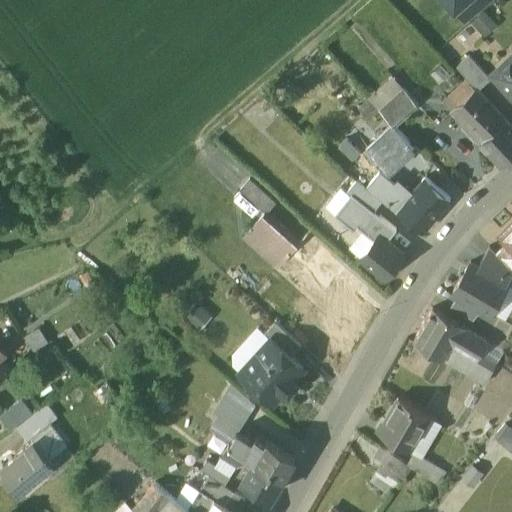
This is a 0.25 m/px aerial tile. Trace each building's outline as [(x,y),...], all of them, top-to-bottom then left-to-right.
[(476,0),(454,0),(464,11),(476,0)] [(491,69),(469,46),(456,57),(475,78),(478,81),(491,69)] [(511,47),(493,65),(511,85),(511,47)] [(405,78),(381,100),(395,116),(420,95),(405,78)] [(475,78),(451,101),(463,114),(487,91),(478,81),(475,78)] [(487,91),(463,114),(480,132),(505,110),(487,91)] [(511,117),(505,110),(480,132),(501,155),(511,144),(511,117)] [(395,117),(371,140),(387,156),(391,161),(415,138),(395,117)] [(370,139),(349,158),(369,177),(387,156),(371,140),(370,139)] [(426,168),(414,182),(408,178),(404,183),(384,166),(372,179),(423,223),(450,191),(426,168)] [(255,208),(275,191),(254,168),(234,185),(255,208)] [(353,183),(375,202),(382,194),(360,175),(353,183)] [(389,233),(398,222),(375,202),(353,183),(334,205),(369,236),(379,225),(389,233)] [(301,232),(267,201),(244,226),(278,257),(301,232)] [(389,233),(379,225),(369,236),(360,247),(387,270),(406,247),(389,233)] [(301,232),(278,257),(297,274),(309,262),(301,255),(313,243),(301,232)] [(511,234),(511,233),(498,246),(511,260),(511,234)] [(511,260),(498,246),(490,238),(478,258),(478,259),(506,276),(511,266),(511,260)] [(478,258),(471,254),(453,284),(458,286),(480,299),(480,300),(489,305),(506,276),(478,259),(478,258)] [(327,285),(309,268),(300,277),(318,294),(327,285)] [(346,275),(341,270),(327,285),(318,294),(342,316),(365,292),(355,283),(359,278),(351,271),(346,275)] [(480,299),(458,286),(451,297),(474,310),(480,300),(480,299)] [(488,334),(435,301),(415,332),(444,350),(445,348),(452,337),(477,353),(478,351),(488,334)] [(302,336),(276,312),(265,323),(271,329),(272,328),(292,347),(302,336)] [(271,329),(241,362),(273,392),(283,381),(284,382),(291,382),(296,377),(295,370),(294,369),(304,358),(292,347),(272,328),(271,329)] [(0,366),(9,360),(0,349),(0,347),(6,343),(0,335),(0,366)] [(477,353),(452,337),(445,348),(462,359),(458,366),(484,381),(487,376),(492,379),(500,370),(485,361),(487,357),(478,351),(477,353)] [(256,394),(233,376),(216,403),(221,406),(212,421),(230,435),(238,422),(239,423),(256,394)] [(399,389),(385,412),(389,414),(383,425),(410,441),(431,407),(399,389)] [(40,399),(17,417),(28,430),(51,413),(40,399)] [(511,422),(505,417),(496,429),(511,442),(511,422)] [(295,449),(266,431),(265,433),(256,427),(253,432),(239,423),(238,422),(230,435),(282,469),(295,449)] [(35,431),(1,460),(20,482),(45,461),(36,450),(45,442),(35,431)] [(282,469),(230,435),(223,445),(239,456),(245,454),(250,457),(242,470),(270,488),(282,469)] [(412,459),(383,437),(375,448),(400,466),(404,461),(408,465),(412,459)] [(54,454),(45,442),(36,450),(45,461),(54,454)] [(438,475),(445,465),(415,444),(408,455),(438,475)] [(232,465),(208,450),(201,460),(225,476),(232,465)] [(371,473),(387,483),(393,474),(390,471),(395,462),(384,454),(371,473)] [(155,473),(135,500),(147,511),(148,511),(150,511),(155,507),(170,486),(155,473)] [(250,511),(226,497),(217,510),(212,507),(211,500),(196,490),(189,501),(206,511),(250,511)] [(206,511),(189,501),(181,494),(174,503),(182,510),(185,511),(206,511)] [(135,500),(122,511),(145,511),(147,511),(135,500)] [(348,511),(333,502),(325,511),(348,511)]
